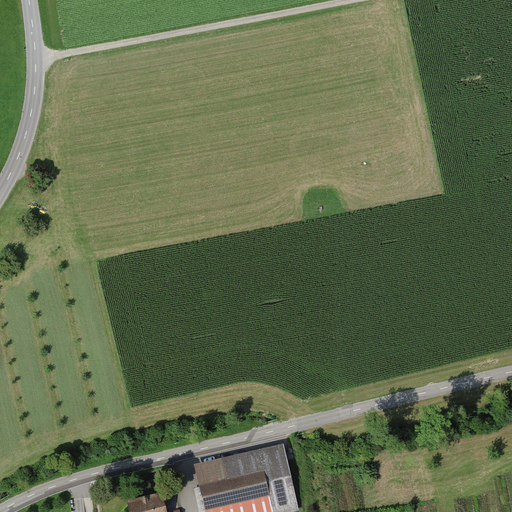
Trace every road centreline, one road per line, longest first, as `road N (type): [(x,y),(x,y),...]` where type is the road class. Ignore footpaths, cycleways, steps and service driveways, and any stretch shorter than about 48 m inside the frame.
road 1 (tertiary): [(511,372),(94,473),(0,511)]
road 2 (track): [(363,0),(37,62)]
road 3 (tertiary): [(0,196),(36,96),(30,0)]
